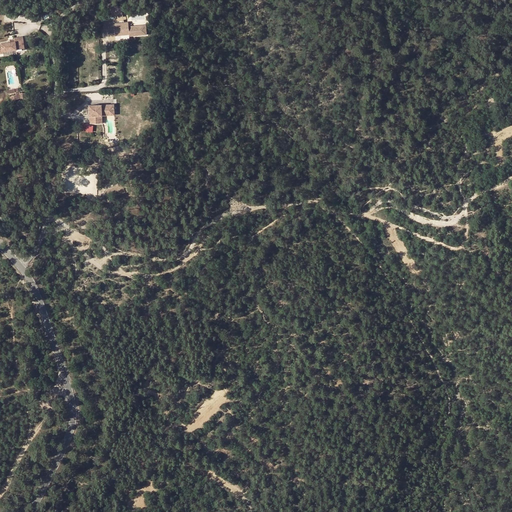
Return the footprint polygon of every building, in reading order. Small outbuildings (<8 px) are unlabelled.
[(96,8),(89,11),(91,15),(101,12),(98,4),(95,5),(96,8)] [(118,8),(110,10),(111,17),(122,15),(120,7),(118,7),(118,8)] [(128,22),(108,25),(109,34),(115,33),(115,36),(124,35),(124,33),(129,33),(130,37),(147,35),(146,25),(129,27),(128,22)] [(124,35),(115,36),(116,41),(130,40),(130,37),(129,33),(124,33),(124,35)] [(4,53),(17,51),(17,47),(23,46),(22,38),(15,39),(15,40),(16,43),(11,43),(3,45),(4,46),(0,46),(0,55),(5,54),(4,53)] [(115,113),(115,103),(90,104),(91,122),(99,121),(99,114),(102,114),(115,113)]
